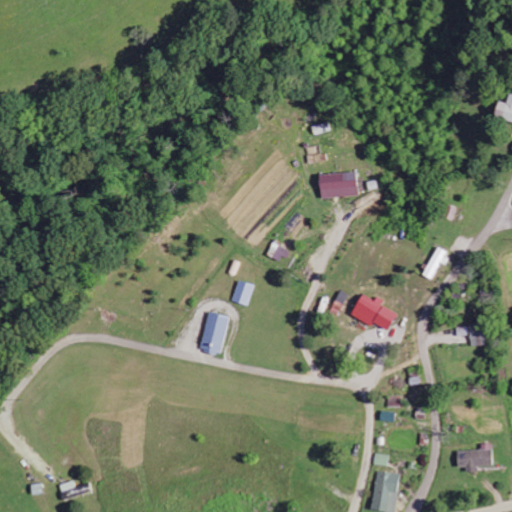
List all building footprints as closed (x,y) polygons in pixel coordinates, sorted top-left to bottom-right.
[(511,122),(511,95),(509,94),(506,103),(497,101),(493,118),(511,122)] [(311,127),(314,136),(331,132),(329,123),(311,127)] [(358,197),(357,173),(318,175),(319,199),(358,197)] [(443,218),(453,221),(457,209),(447,206),(443,218)] [(267,257),(282,262),(286,249),(271,244),(267,257)] [(448,253),(437,247),(423,276),(435,282),(448,253)] [(231,303),(248,307),(254,286),(237,281),(231,303)] [(381,308),(383,303),(360,295),(351,317),(389,331),(396,314),(381,308)] [(229,318),(208,313),(198,351),(219,356),(229,318)] [(471,347),(486,346),(485,324),(470,325),(471,347)] [(379,421),(394,423),(395,413),(380,412),(379,421)] [(457,468),(466,468),(466,472),(477,472),(477,467),(492,467),(492,444),(481,445),(481,451),(457,452),(457,468)] [(374,466),(387,468),(389,456),(375,455),(374,466)] [(372,511),(376,511),(395,511),(399,475),(376,472),(372,511)] [(74,487),(74,483),(60,485),(62,500),(92,495),(91,485),(74,487)]
